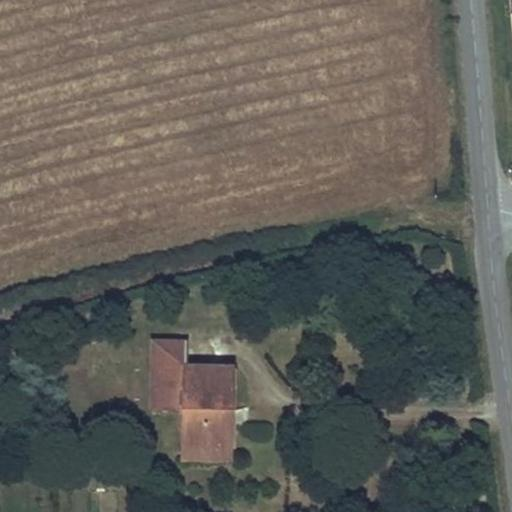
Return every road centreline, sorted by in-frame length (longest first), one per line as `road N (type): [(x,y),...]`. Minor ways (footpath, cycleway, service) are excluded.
road 1 (tertiary): [(470,0),(488,213)]
road 2 (tertiary): [(488,213),(511,410)]
